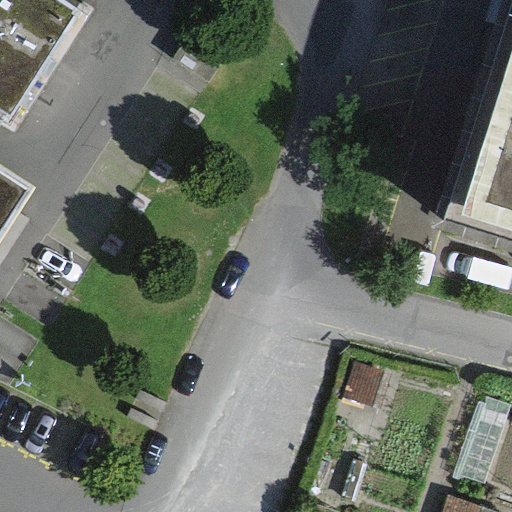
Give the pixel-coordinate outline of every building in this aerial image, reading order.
[(0,0),(0,126),(13,134),(85,22),(49,0),(0,0)] [(511,6),(447,231),(511,250),(511,6)] [(0,176),(0,238),(28,194),(0,176)] [(393,371),(355,359),(343,396),(381,408),(393,371)] [(447,493),(441,511),(508,511),(447,493)]
